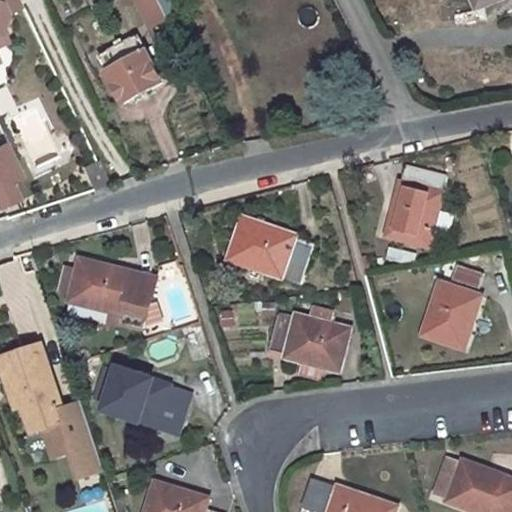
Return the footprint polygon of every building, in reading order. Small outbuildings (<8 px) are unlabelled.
[(0,0),(0,43),(5,41),(0,31),(0,19),(2,14),(11,10),(6,0),(0,0)] [(17,0),(6,0),(11,10),(20,6),(17,0)] [(139,0),(151,23),(166,16),(158,0),(139,0)] [(175,0),(158,0),(166,16),(180,9),(175,0)] [(140,36),(100,56),(122,103),(163,82),(140,36)] [(3,143),(0,144),(0,164),(8,181),(19,176),(3,143)] [(97,159),(82,166),(93,190),(110,184),(97,159)] [(0,164),(0,204),(16,197),(8,181),(0,164)] [(406,166),(388,237),(430,248),(448,177),(406,166)] [(315,246),(295,239),(296,237),(244,219),(230,260),(301,284),(315,246)] [(406,253),(390,249),(387,258),(403,262),(406,253)] [(123,316),(121,323),(147,328),(159,280),(134,275),(134,272),(80,261),(77,274),(65,272),(61,292),(72,294),(71,303),(123,316)] [(479,289),(484,274),(457,264),(452,280),(479,289)] [(441,283),(424,335),(464,348),(481,297),(441,283)] [(287,356),(286,358),(339,372),(351,330),(298,316),(297,318),(280,313),(270,351),(287,356)] [(43,345),(0,358),(0,359),(13,400),(22,398),(25,407),(32,432),(67,421),(43,345)] [(118,369),(104,411),(157,427),(179,434),(191,394),(170,388),(170,386),(118,369)] [(22,398),(13,400),(16,410),(25,407),(22,398)] [(449,457),(435,492),(450,498),(464,463),(449,457)] [(450,498),(449,501),(476,511),(511,511),(511,479),(464,461),(464,463),(450,498)] [(308,511),(395,511),(397,508),(313,478),(302,509),(308,511)] [(215,511),(205,509),(208,500),(156,484),(147,511),(215,511)]
